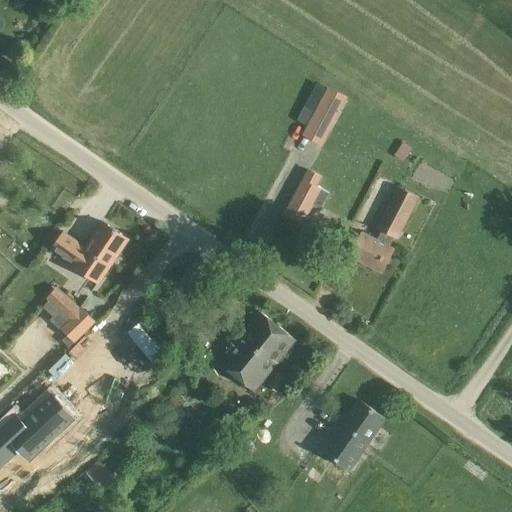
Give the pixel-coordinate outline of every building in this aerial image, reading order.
[(314,114),(302,138),(322,148),(348,99),(328,89),(327,90),(314,114)] [(287,212),(304,222),(313,203),(321,207),(328,195),(316,188),(321,178),(309,172),(287,212)] [(377,240),(363,232),(350,256),(382,273),(395,249),(390,246),(394,238),(398,240),(420,198),(398,186),(376,229),(382,231),(377,240)] [(64,231),(51,250),(74,265),(73,266),(98,283),(128,238),(103,222),(87,246),(64,231)] [(187,272),(195,263),(187,256),(179,264),(187,272)] [(58,290),(42,309),(64,329),(80,311),(79,310),(65,297),(58,290)] [(296,341),(261,311),(219,363),(254,393),(296,341)] [(279,374),(270,385),(277,392),(287,381),(279,374)] [(148,423),(163,436),(191,405),(176,391),(148,423)] [(31,458),(75,417),(54,395),(23,423),(16,416),(0,430),(0,456),(4,461),(20,447),(31,458)] [(360,400),(338,430),(341,426),(367,445),(385,421),(386,419),(360,400)] [(341,426),(338,430),(323,451),(350,470),(385,421),(367,445),(341,426)] [(99,462),(85,468),(91,481),(105,474),(99,462)]
